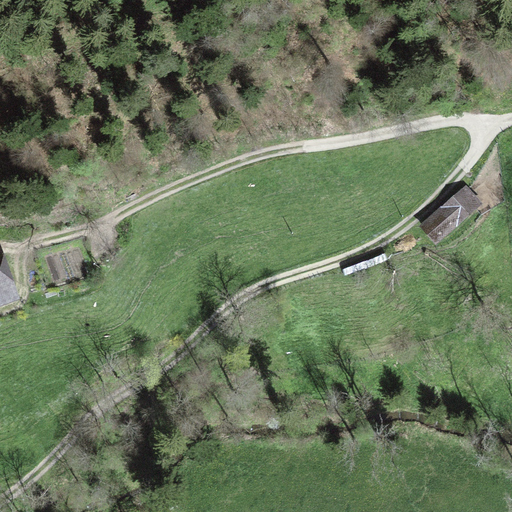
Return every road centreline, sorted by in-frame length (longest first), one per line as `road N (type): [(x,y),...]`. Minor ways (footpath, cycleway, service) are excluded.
road 1 (track): [(0,489),(80,421),(180,353),(234,300),(370,250),(431,204),(498,122),(511,119)]
road 2 (track): [(20,292),(20,245),(125,209),(216,165),(431,124),(498,122)]
